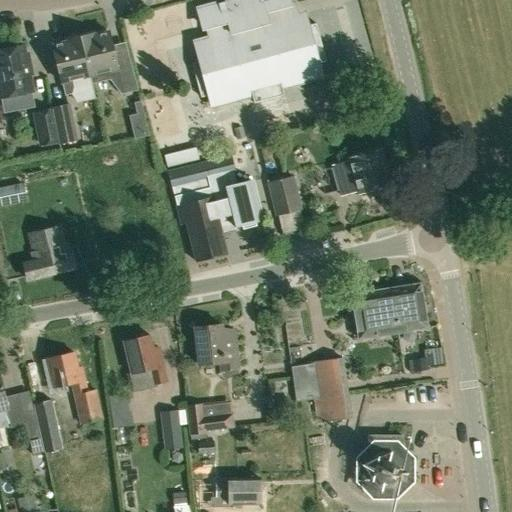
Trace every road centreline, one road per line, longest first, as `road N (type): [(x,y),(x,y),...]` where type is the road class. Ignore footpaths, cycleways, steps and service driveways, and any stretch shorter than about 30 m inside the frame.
road 1 (residential): [(0,321),(444,235)]
road 2 (residential): [(485,503),(363,508),(340,492),(333,471),(336,445),(363,418),(471,403)]
road 3 (tertiary): [(444,235),(390,0)]
road 4 (tertiary): [(471,403),(444,235)]
